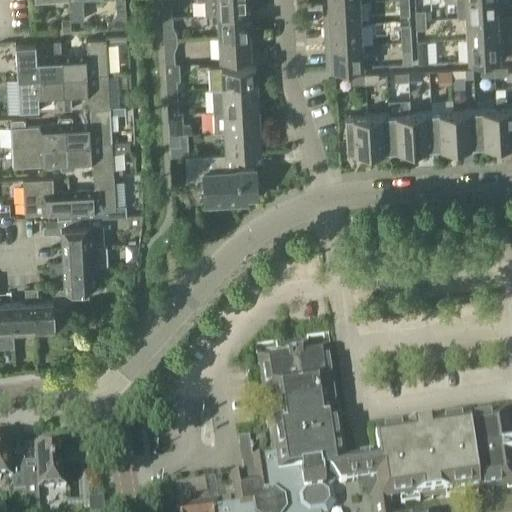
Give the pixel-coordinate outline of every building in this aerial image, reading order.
[(70,0),(72,21),(84,21),(82,0),(70,0)] [(216,0),(217,15),(253,13),(252,0),(216,0)] [(411,0),(401,0),(402,15),(412,15),(411,0)] [(464,0),(465,17),(501,15),(500,0),(464,0)] [(324,25),(360,23),(359,1),(323,3),(324,25)] [(162,18),(174,17),(174,8),(161,9),(162,18)] [(107,19),(108,29),(127,27),(126,9),(117,9),(117,14),(111,19),(107,19)] [(429,10),(425,11),(426,19),(435,19),(434,15),(429,15),(429,10)] [(415,11),(416,20),(426,19),(425,11),(415,11)] [(218,36),(254,34),(253,13),(217,15),(218,36)] [(467,38),(502,36),(501,15),(465,17),(467,38)] [(163,26),(174,26),(174,17),(162,18),(163,26)] [(426,29),(426,19),(416,20),(416,29),(426,29)] [(325,46),(361,45),(360,23),(324,25),(325,46)] [(403,42),(414,42),(413,26),(402,26),(403,42)] [(254,34),(218,36),(219,59),(255,57),(254,34)] [(62,56),(63,76),(108,74),(106,42),(126,41),(125,35),(106,36),(106,38),(87,40),(88,55),(62,56)] [(504,61),(502,36),(467,38),(468,63),(504,61)] [(418,64),(435,63),(434,40),(417,41),(418,50),(418,55),(418,64)] [(414,42),(403,42),(404,64),(415,64),(414,42)] [(36,43),(15,44),(17,79),(63,76),(62,56),(61,43),(54,43),(54,57),(37,58),(36,43)] [(361,45),(325,46),(327,69),(374,66),(373,55),(362,56),(361,45)] [(165,61),(176,60),(176,52),(164,52),(165,61)] [(200,63),(171,64),(171,79),(201,78),(200,63)] [(211,89),(257,87),(256,65),(210,67),(211,89)] [(482,77),(495,76),(494,67),(482,68),(482,77)] [(494,67),(495,76),(507,76),(506,67),(494,67)] [(451,70),(452,80),(464,79),(464,69),(451,70)] [(439,80),(452,80),(451,70),(438,70),(439,80)] [(408,72),(409,82),(421,81),(421,71),(408,72)] [(395,83),(409,82),(408,72),(394,73),(395,83)] [(91,109),(110,108),(108,74),(63,76),(64,97),(90,96),(91,109)] [(352,85),(366,84),(365,74),(351,75),(352,85)] [(365,74),(366,84),(378,83),(378,74),(365,74)] [(39,99),(64,97),(63,76),(17,79),(19,113),(40,112),(39,99)] [(178,91),(179,91),(179,80),(166,81),(166,92),(178,91)] [(212,111),(223,110),(258,108),(257,87),(211,89),(212,111)] [(178,91),(166,92),(167,101),(178,100),(178,91)] [(511,106),(496,107),(498,143),(511,142),(511,106)] [(66,125),(67,145),(112,142),(111,115),(125,114),(125,107),(110,108),(91,109),(92,123),(74,124),(66,125)] [(477,144),(498,143),(496,107),(475,109),(477,144)] [(224,132),(259,130),(258,108),(223,110),(224,132)] [(455,146),(477,144),(475,109),(453,110),(455,146)] [(434,147),(455,146),(453,110),(432,111),(434,147)] [(412,148),(434,147),(432,111),(410,112),(412,148)] [(391,149),(412,148),(410,112),(389,113),(391,149)] [(369,151),(391,149),(389,113),(367,115),(369,151)] [(347,152),(369,151),(367,115),(345,116),(347,152)] [(66,125),(74,124),(73,119),(71,117),(61,117),(58,121),(58,125),(12,128),(13,148),(67,145),(66,125)] [(169,135),(181,134),(181,123),(168,124),(169,135)] [(259,130),(224,132),(226,154),(240,154),(261,152),(259,130)] [(181,134),(169,135),(169,146),(182,145),(181,134)] [(130,141),(112,142),(67,145),(68,164),(75,164),(94,162),(95,177),(114,176),(113,152),(130,151),(130,141)] [(76,169),(75,164),(68,164),(67,145),(13,148),(14,167),(61,165),(61,169),(64,172),(73,171),(76,169)] [(240,169),(240,154),(187,157),(189,179),(204,178),(205,205),(247,203),(246,197),(256,196),(255,168),(240,169)] [(71,212),(72,218),(72,219),(89,218),(89,211),(116,209),(114,176),(95,177),(96,191),(70,193),(71,212)] [(71,212),(70,193),(53,194),(52,179),(23,181),(25,215),(71,212)] [(63,225),(45,226),(45,234),(63,233),(64,248),(104,246),(103,228),(95,228),(95,225),(63,227),(63,225)] [(65,269),(97,266),(107,266),(106,246),(104,246),(64,248),(65,269)] [(52,275),(61,275),(60,262),(52,263),(52,275)] [(57,294),(69,304),(73,301),(72,299),(90,298),(90,288),(98,288),(97,266),(65,269),(66,289),(62,289),(57,294)] [(38,296),(38,288),(25,288),(26,297),(38,296)] [(69,304),(57,294),(54,297),(54,301),(33,302),(35,334),(68,332),(67,307),(69,304)] [(15,335),(35,334),(33,302),(13,303),(15,335)] [(0,351),(16,350),(15,335),(13,303),(0,303),(0,351)] [(85,318),(78,326),(89,336),(96,327),(85,318)] [(95,333),(84,345),(95,354),(105,342),(95,333)] [(511,481),(511,444),(507,411),(378,431),(381,456),(348,461),(330,345),(299,350),(299,348),(288,350),(288,352),(257,356),(275,471),(267,473),(267,469),(231,475),(232,483),(207,487),(206,480),(177,485),(180,503),(169,505),(170,511),(436,511),(428,511),(390,511),(389,501),(511,481)] [(383,392),(485,379),(482,356),(380,369),(383,392)] [(26,491),(25,476),(24,464),(11,465),(9,435),(0,435),(0,476),(11,476),(12,492),(26,491)] [(25,476),(26,491),(26,511),(41,511),(40,487),(66,485),(64,445),(36,446),(38,475),(25,476)]
